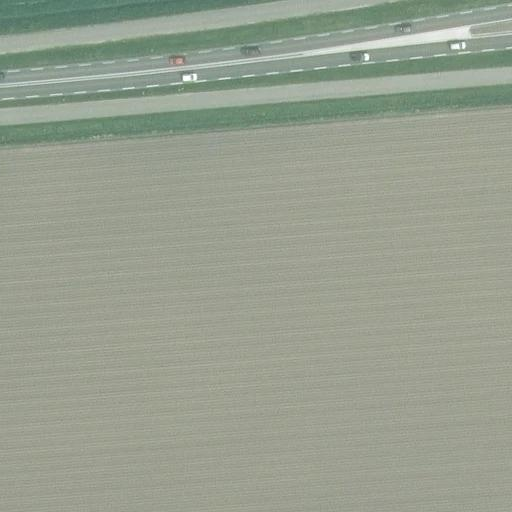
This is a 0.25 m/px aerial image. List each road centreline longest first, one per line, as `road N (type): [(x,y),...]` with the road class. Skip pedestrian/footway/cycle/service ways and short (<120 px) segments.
road 1 (unclassified): [(0,119),(511,76)]
road 2 (unclassified): [(0,47),(348,0)]
road 3 (primary): [(511,15),(217,67)]
road 4 (primary): [(217,67),(511,44)]
road 5 (primary): [(0,86),(217,67)]
